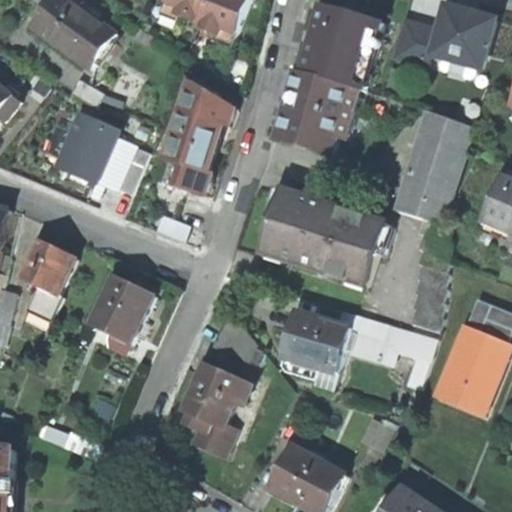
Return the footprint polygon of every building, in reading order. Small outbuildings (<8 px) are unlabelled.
[(84,0),(60,0),(39,30),(98,74),(124,38),(85,10),(90,4),(84,0)] [(173,0),(169,11),(205,25),(214,0),(173,0)] [(256,0),(214,0),(205,25),(203,29),(239,44),(256,0)] [(495,79),(509,24),(450,8),(444,31),(410,22),(399,64),(434,74),(436,63),(495,79)] [(355,91),(368,94),(371,95),(390,27),(328,10),(309,77),(355,91)] [(353,97),(355,91),(309,77),(304,76),(285,141),(337,156),(342,142),(353,145),(366,101),(353,97)] [(204,90),(198,86),(173,164),(184,168),(177,190),(210,200),(217,177),(213,176),(228,128),(232,129),(238,110),(223,101),(225,96),(205,84),(204,90)] [(0,86),(0,126),(4,121),(10,126),(26,106),(0,86)] [(421,112),(432,115),(457,123),(464,99),(428,88),(421,112)] [(368,94),(355,91),(353,97),(366,101),(368,94)] [(401,214),(428,222),(448,228),(479,130),(457,123),(432,115),(401,214)] [(127,148),(131,139),(90,122),(67,177),(108,194),(111,188),(127,148)] [(140,200),(157,161),(127,148),(111,188),(140,200)] [(511,237),(511,178),(509,177),(488,227),(511,237)] [(395,229),(288,195),(268,257),(375,291),(395,229)] [(16,215),(0,211),(0,253),(7,255),(16,215)] [(448,228),(428,222),(423,237),(428,239),(452,246),(457,231),(448,228)] [(183,228),(179,239),(192,243),(196,232),(183,228)] [(452,246),(428,239),(423,253),(428,254),(452,261),(456,247),(452,246)] [(83,262),(46,244),(28,283),(45,291),(34,314),(57,325),(69,301),(65,299),(83,262)] [(6,259),(7,255),(0,253),(0,302),(4,304),(6,294),(15,261),(6,259)] [(452,261),(428,254),(424,268),(427,269),(452,276),(456,262),(452,261)] [(452,276),(427,269),(422,283),(424,283),(451,292),(455,278),(452,276)] [(162,300),(122,280),(98,330),(137,350),(162,300)] [(451,292),(424,283),(420,297),(423,298),(448,306),(452,292),(451,292)] [(23,298),(6,294),(4,304),(0,321),(0,325),(16,329),(23,298)] [(448,306),(423,298),(418,312),(421,313),(446,321),(450,307),(448,306)] [(471,331),(511,347),(511,314),(483,303),(471,331)] [(446,321),(421,313),(416,328),(444,336),(448,322),(446,321)] [(390,343),(395,328),(349,314),(344,329),(359,333),(390,343)] [(289,362),(291,363),(290,367),(293,376),(321,384),(325,372),(345,378),(357,340),(359,333),(344,329),(305,317),(299,336),(297,335),(289,362)] [(249,330),(233,321),(220,350),(254,365),(262,348),(255,338),(249,330)] [(0,347),(11,351),(16,329),(0,325),(0,347)] [(412,389),(426,393),(442,342),(395,328),(390,343),(359,333),(357,340),(360,341),(355,357),(387,366),(391,353),(417,361),(412,389)] [(511,347),(471,331),(443,400),(489,419),(511,364),(511,347)] [(251,385),(211,368),(190,417),(199,421),(197,427),(208,432),(202,446),(230,459),(240,437),(231,433),(251,385)] [(398,478),(409,425),(379,419),(374,442),(379,443),(372,473),(398,478)] [(109,455),(112,441),(78,434),(75,448),(109,455)] [(299,450),(277,490),(301,503),(300,505),(312,511),(335,511),(354,479),(299,450)] [(0,511),(17,511),(21,454),(0,452),(0,511)] [(437,511),(407,492),(394,511),(437,511)]
